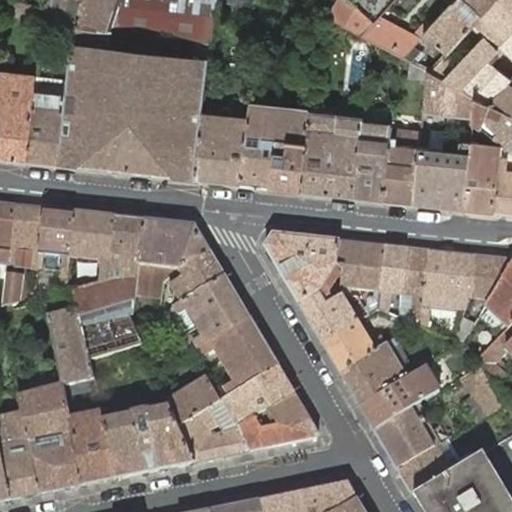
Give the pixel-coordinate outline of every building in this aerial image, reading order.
[(46,0),(44,7),(73,28),(72,41),(66,96),(63,123),(59,162),(150,172),(196,177),(203,112),(205,95),(210,56),(108,45),(110,29),(212,39),(216,0),(46,0)] [(352,1),(351,0),(337,0),(328,16),(350,27),(362,34),(374,21),(352,1)] [(353,0),(352,1),(374,21),(378,16),(393,0),(353,0)] [(495,0),(455,0),(451,4),(424,33),(448,53),(452,48),(473,23),(495,0)] [(511,33),(511,0),(495,0),(473,23),(487,37),(471,54),(455,70),(449,66),(459,56),(452,48),(448,53),(432,72),(447,79),(462,87),(484,64),(495,51),(499,47),(501,46),(511,33)] [(378,16),(374,21),(362,34),(373,40),(402,55),(403,56),(419,39),(378,16)] [(511,33),(501,46),(499,47),(495,51),(500,55),(505,50),(511,55),(511,33)] [(484,64),(462,87),(476,95),(489,102),(507,83),(484,64)] [(432,72),(429,70),(424,110),(473,116),(476,95),(462,87),(447,79),(432,72)] [(41,90),(64,90),(64,78),(42,77),(41,90)] [(511,87),(507,83),(489,102),(511,113),(511,87)] [(35,93),(35,88),(0,84),(0,155),(28,158),(35,93)] [(63,123),(66,96),(35,93),(28,158),(59,162),(63,123)] [(203,112),(196,177),(242,182),(250,118),(217,114),(214,96),(205,95),(203,112)] [(476,95),(473,116),(473,120),(474,121),(501,141),(511,150),(511,113),(489,102),(476,95)] [(250,118),(242,182),(272,185),(277,137),(307,140),(310,108),(252,102),(250,118)] [(339,112),(310,108),(307,140),(302,189),(328,191),(355,194),(362,133),(363,122),(364,115),(339,112)] [(365,115),(364,115),(363,122),(362,133),(355,194),(385,198),(390,142),(391,130),(392,125),(393,115),(388,115),(387,125),(370,123),(371,112),(366,111),(365,115)] [(390,142),(385,198),(415,201),(420,145),(421,139),(415,139),(415,133),(391,130),(390,142)] [(277,137),(272,185),(302,189),(307,140),(277,137)] [(420,145),(415,201),(464,207),(471,151),(471,141),(472,140),(463,139),(461,150),(460,150),(459,156),(430,153),(430,147),(420,145)] [(471,151),(464,207),(494,210),(498,172),(501,145),(500,145),(471,141),(471,151)] [(460,150),(430,147),(430,153),(459,156),(460,150)] [(511,173),(498,172),(494,210),(511,211),(511,173)] [(16,206),(0,203),(0,264),(9,265),(16,206)] [(45,209),(16,206),(9,265),(8,275),(4,306),(12,303),(19,301),(23,276),(16,275),(17,266),(22,267),(27,267),(39,268),(39,267),(41,255),(45,209)] [(75,212),(45,209),(41,255),(46,255),(44,268),(44,269),(63,271),(63,277),(69,278),(70,267),(75,212)] [(115,217),(75,212),(70,267),(69,278),(68,294),(74,292),(79,289),(80,268),(81,259),(105,261),(103,266),(101,283),(109,281),(111,262),(115,217)] [(144,220),(115,217),(111,262),(109,281),(101,283),(79,289),(74,292),(78,309),(90,359),(141,344),(136,332),(129,316),(132,315),(134,302),(136,289),(139,266),(144,220)] [(195,227),(144,220),(139,266),(136,289),(135,294),(164,298),(166,284),(179,271),(210,253),(195,227)] [(338,265),(341,242),(273,234),(266,246),(300,304),(319,292),(338,265)] [(386,247),(341,242),(338,265),(342,265),(342,270),(340,288),(376,291),(375,299),(370,299),(370,308),(366,310),(366,311),(369,315),(379,309),(379,303),(381,292),(386,247)] [(407,249),(386,247),(381,292),(402,294),(407,249)] [(428,252),(407,249),(402,294),(412,296),(409,321),(419,326),(423,296),(428,252)] [(423,296),(419,326),(427,329),(430,309),(443,311),(444,299),(465,301),(469,302),(469,298),(474,256),(428,252),(423,296)] [(226,277),(210,253),(179,271),(183,278),(171,286),(182,304),(226,277)] [(511,265),(511,260),(474,256),(469,298),(490,301),(511,265)] [(511,325),(511,265),(490,301),(487,305),(509,328),(511,325)] [(250,320),(226,277),(182,304),(174,308),(170,311),(174,316),(178,314),(179,316),(186,312),(201,337),(194,342),(199,350),(202,349),(250,320)] [(74,292),(68,294),(72,310),(78,309),(74,292)] [(319,292),(300,304),(323,342),(360,321),(347,299),(344,294),(334,300),(326,304),(323,299),(319,292)] [(326,304),(334,300),(328,292),(323,299),(326,304)] [(412,296),(402,294),(401,306),(399,318),(409,321),(412,296)] [(52,298),(46,300),(53,333),(64,386),(94,379),(90,359),(78,309),(72,310),(56,314),(52,298)] [(465,301),(444,299),(443,311),(464,313),(465,301)] [(12,303),(4,306),(4,312),(13,310),(12,303)] [(394,306),(379,303),(379,309),(393,315),(394,306)] [(463,318),(455,340),(464,344),(469,336),(476,323),(463,318)] [(279,368),(250,320),(202,349),(199,350),(206,357),(217,350),(236,382),(224,388),(229,396),(279,368)] [(360,321),(323,342),(340,372),(387,344),(382,336),(372,342),(360,321)] [(477,361),(481,367),(486,373),(495,385),(504,376),(506,375),(495,364),(507,353),(511,358),(511,325),(509,328),(483,356),(477,361)] [(464,344),(477,361),(483,356),(479,353),(477,346),(469,336),(464,344)] [(340,372),(360,405),(412,375),(408,369),(403,372),(391,352),(402,345),(404,344),(400,337),(387,344),(340,372)] [(403,372),(408,369),(413,365),(402,345),(391,352),(403,372)] [(425,391),(435,385),(424,367),(414,373),(425,391)] [(481,367),(463,379),(475,395),(490,415),(509,404),(500,393),(495,385),(486,373),(481,367)] [(295,395),(279,368),(229,396),(220,401),(207,409),(220,430),(223,435),(229,432),(219,417),(227,412),(237,427),(240,425),(254,418),(268,410),(295,395)] [(360,405),(375,430),(419,405),(429,398),(439,393),(435,385),(425,391),(414,373),(412,375),(360,405)] [(207,409),(220,401),(216,393),(210,382),(173,405),(169,408),(178,428),(207,409)] [(0,449),(10,501),(39,495),(84,486),(70,419),(64,386),(19,397),(22,411),(0,416),(0,449)] [(220,401),(229,396),(224,388),(216,393),(220,401)] [(319,435),(295,395),(268,410),(254,418),(240,425),(250,452),(317,438),(319,435)] [(490,415),(475,395),(463,403),(477,423),(490,415)] [(375,430),(398,470),(433,449),(435,448),(417,416),(423,412),(419,405),(375,430)] [(169,408),(168,406),(149,409),(148,407),(131,411),(132,413),(104,418),(118,479),(194,463),(178,428),(169,408)] [(220,430),(207,409),(178,428),(194,463),(250,452),(240,425),(237,427),(229,432),(223,435),(213,441),(213,436),(220,430)] [(118,479),(104,418),(102,413),(70,419),(84,486),(118,479)] [(443,467),(455,460),(444,442),(442,444),(435,448),(433,449),(443,467)] [(0,502),(10,501),(0,449),(0,502)] [(415,495),(459,468),(455,460),(443,467),(433,449),(398,470),(414,496),(415,495)] [(475,459),(459,468),(415,495),(424,511),(511,511),(511,500),(485,455),(484,454),(480,456),(475,459)] [(282,508),(282,511),(336,511),(358,500),(348,483),(288,495),(289,507),(282,508)] [(261,511),(282,511),(282,508),(289,507),(288,495),(260,501),(261,511)] [(336,511),(365,511),(358,500),(336,511)] [(261,511),(260,501),(211,511),(210,511),(261,511)]
